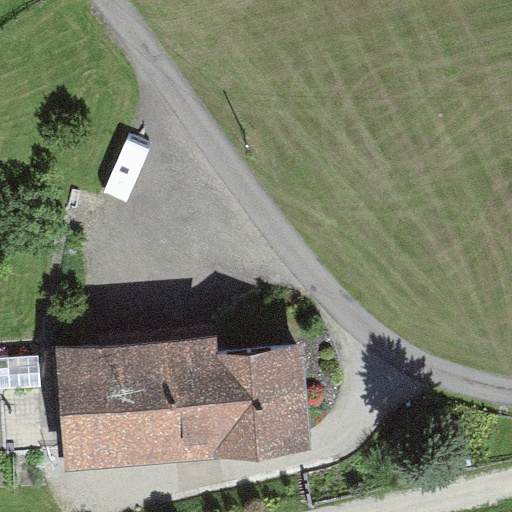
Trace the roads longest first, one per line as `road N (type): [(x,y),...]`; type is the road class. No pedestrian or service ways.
road 1 (track): [(111,0),(337,299),(415,368),(511,396)]
road 2 (track): [(391,511),(511,482)]
